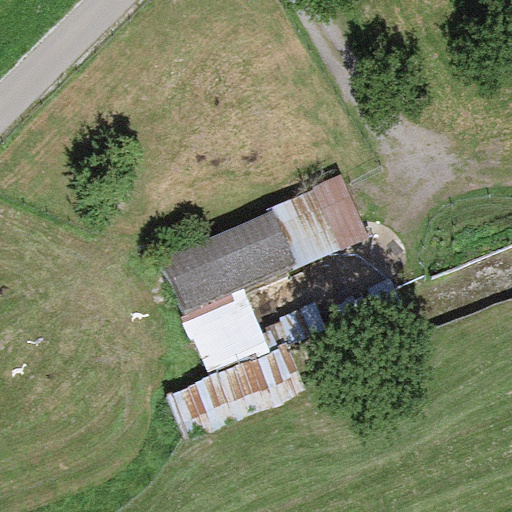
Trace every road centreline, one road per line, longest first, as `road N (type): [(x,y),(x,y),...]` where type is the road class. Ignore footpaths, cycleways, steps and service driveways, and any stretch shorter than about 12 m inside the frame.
road 1 (track): [(305,0),(426,199)]
road 2 (unclassified): [(0,111),(113,0)]
